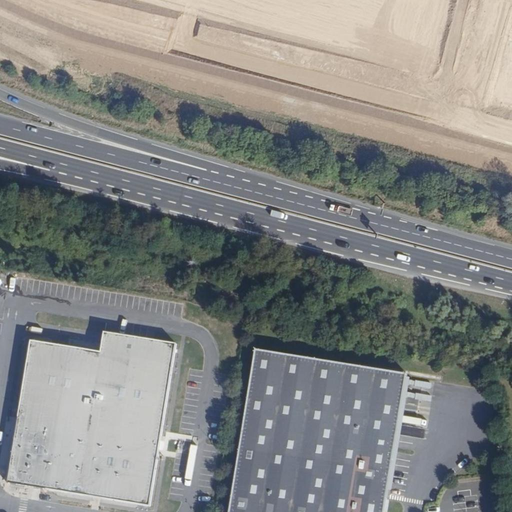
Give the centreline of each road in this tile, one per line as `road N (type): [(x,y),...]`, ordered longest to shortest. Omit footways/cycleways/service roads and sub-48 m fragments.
road 1 (trunk): [(130,181),(511,279)]
road 2 (trunk): [(511,256),(217,178)]
road 3 (trunk): [(217,178),(0,95)]
road 4 (trunk): [(217,178),(0,123)]
road 5 (trunk): [(0,148),(130,181)]
road 6 (trunk): [(0,164),(95,186),(130,181)]
